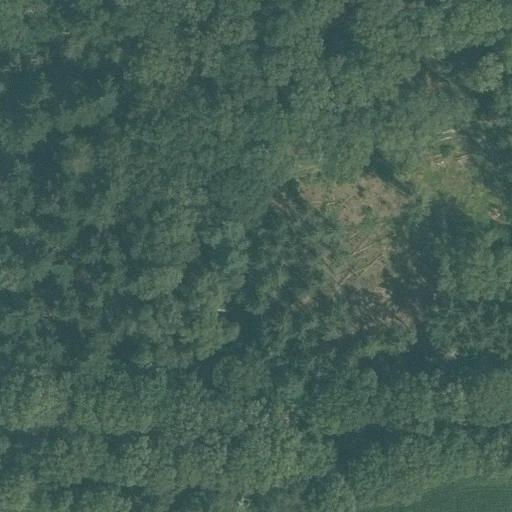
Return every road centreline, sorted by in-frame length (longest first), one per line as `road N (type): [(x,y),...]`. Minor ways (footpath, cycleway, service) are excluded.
road 1 (tertiary): [(204,427),(511,407)]
road 2 (tertiary): [(204,427),(0,421)]
